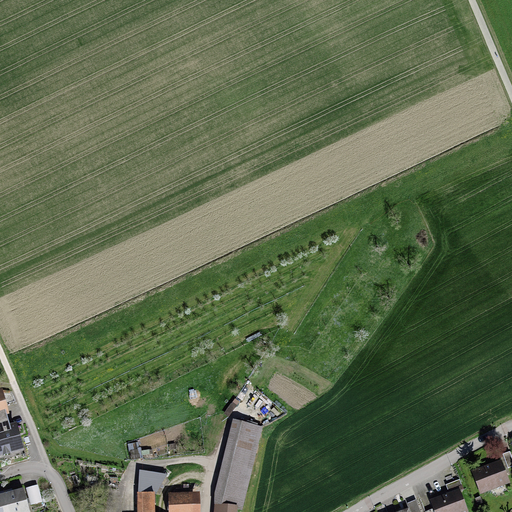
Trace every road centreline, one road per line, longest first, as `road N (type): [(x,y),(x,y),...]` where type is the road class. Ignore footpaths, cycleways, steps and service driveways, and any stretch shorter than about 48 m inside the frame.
road 1 (residential): [(356,511),(511,424)]
road 2 (residential): [(46,464),(0,352)]
